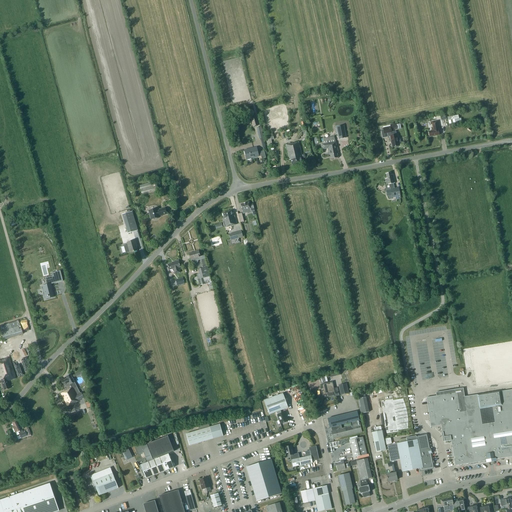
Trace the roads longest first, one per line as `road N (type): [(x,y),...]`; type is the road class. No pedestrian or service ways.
road 1 (unclassified): [(88,511),(304,426),(320,433),(338,511)]
road 2 (unclassified): [(0,414),(205,206),(239,191)]
road 3 (unclassified): [(239,191),(511,140)]
road 4 (track): [(82,511),(71,476),(80,452),(169,421),(260,403)]
road 5 (unclassified): [(190,0),(239,191)]
road 6 (track): [(417,169),(405,182),(431,300),(441,305)]
road 7 (unclassified): [(382,511),(447,487),(511,476)]
